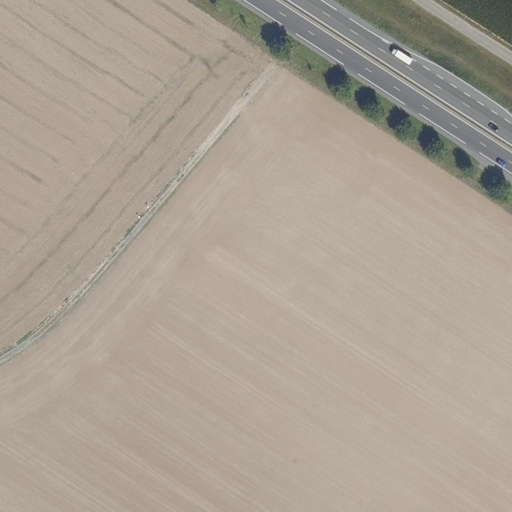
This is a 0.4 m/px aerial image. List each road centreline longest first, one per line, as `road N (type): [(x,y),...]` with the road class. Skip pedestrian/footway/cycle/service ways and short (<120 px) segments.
road 1 (track): [(511,213),(282,66),(266,72),(59,313),(0,361)]
road 2 (trunk): [(261,0),(511,162)]
road 3 (trunk): [(511,134),(305,0)]
